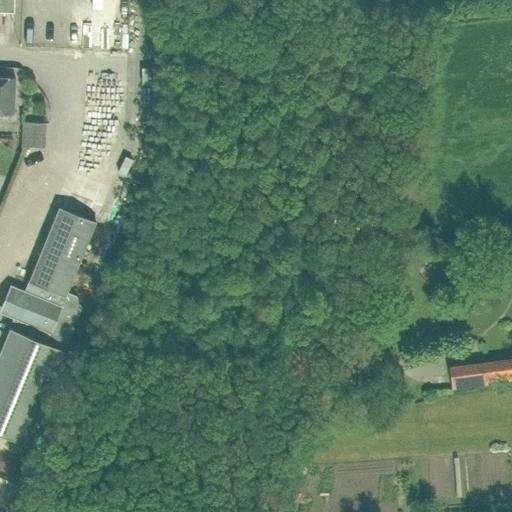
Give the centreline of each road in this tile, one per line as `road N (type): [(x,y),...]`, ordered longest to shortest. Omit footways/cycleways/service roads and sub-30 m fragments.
road 1 (unknown): [(0,58),(41,74),(56,117),(48,166),(0,279)]
road 2 (track): [(395,245),(343,366)]
